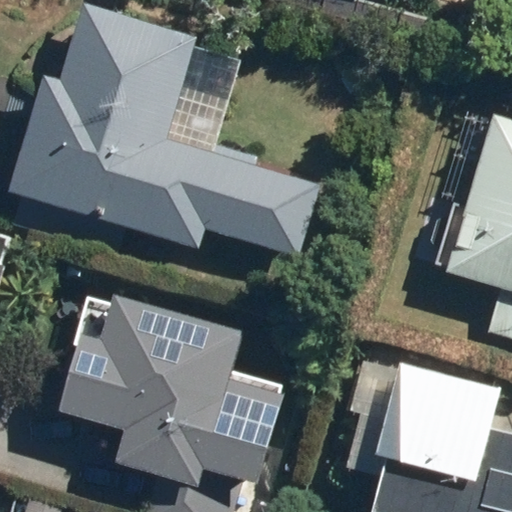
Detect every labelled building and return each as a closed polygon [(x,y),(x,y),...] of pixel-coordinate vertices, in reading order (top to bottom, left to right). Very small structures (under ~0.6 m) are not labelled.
[(201,40),(76,3),(18,197),(306,282),(333,192),(170,144),(201,40)] [(511,108),(506,107),(457,280),(511,295),(511,108)] [(0,307),(16,250),(0,245),(0,307)] [(246,340),(103,295),(55,448),(129,471),(118,505),(142,511),(208,511),(213,500),(251,511),(255,511),(289,404),(232,386),(246,340)] [(511,511),(511,439),(407,409),(377,511),(511,511)]
